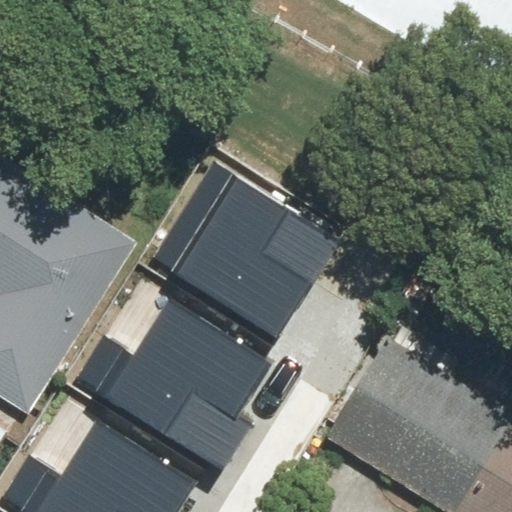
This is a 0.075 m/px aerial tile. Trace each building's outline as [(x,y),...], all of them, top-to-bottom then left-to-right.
[(511,0),(323,0),(511,114),(511,0)] [(0,145),(0,389),(31,410),(145,243),(0,145)] [(222,156),(165,246),(283,320),(340,231),(222,156)] [(110,321),(86,363),(207,433),(261,340),(177,291),(148,342),(110,321)] [(511,511),(511,401),(402,331),(336,434),(459,511),(511,511)] [(257,511),(297,454),(233,411),(164,511),(257,511)] [(0,419),(0,461),(20,432),(0,419)] [(32,454),(7,496),(34,511),(159,511),(182,473),(98,424),(69,475),(32,454)]
